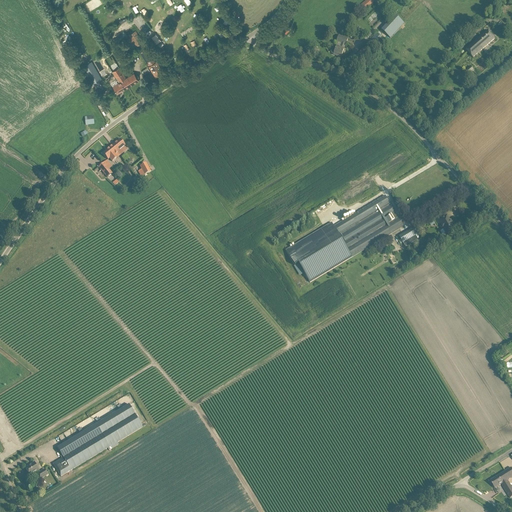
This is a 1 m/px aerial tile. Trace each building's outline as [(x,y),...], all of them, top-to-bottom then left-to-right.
[(377,0),(366,0),(360,5),(364,10),(377,0)] [(396,16),(382,31),(390,38),(404,23),(396,16)] [(463,52),(470,60),(494,39),(487,31),(463,52)] [(128,37),(125,32),(111,41),(115,46),(128,37)] [(141,40),(136,32),(129,35),(131,38),(129,39),(131,43),(134,41),(136,46),(140,43),(139,41),(141,40)] [(377,34),(371,40),(369,43),(372,47),(381,37),(377,34)] [(348,39),(338,35),(336,41),(338,42),(335,49),(333,48),(332,49),(331,51),(332,53),(334,54),(333,55),(341,58),(341,56),(342,56),(343,51),(344,49),(345,44),(346,45),(348,39)] [(353,72),(356,69),(373,50),(367,45),(346,67),(353,72)] [(147,48),(140,53),(148,64),(149,63),(150,64),(154,61),(153,60),(154,59),(147,48)] [(122,56),(126,62),(132,59),(128,52),(122,56)] [(91,62),(83,67),(93,85),(97,83),(101,80),(102,80),(91,62)] [(149,66),(153,72),(156,77),(163,72),(156,62),(149,66)] [(145,65),(141,67),(143,74),(149,71),(147,67),(146,68),(145,65)] [(474,70),(470,66),(464,72),(467,76),(474,70)] [(119,68),(115,70),(122,81),(123,80),(128,87),(139,80),(134,73),(126,78),(119,68)] [(113,72),(119,82),(113,87),(117,94),(128,87),(123,80),(122,81),(115,70),(113,72)] [(93,116),(85,117),(86,125),(95,124),(94,116),(93,116)] [(128,149),(123,143),(120,139),(112,146),(120,155),(128,149)] [(112,161),(120,155),(112,146),(103,153),(108,160),(110,158),(112,161)] [(107,160),(99,167),(107,178),(112,173),(109,169),(112,167),(107,160)] [(141,177),(151,172),(146,163),(140,166),(142,169),(138,171),(141,177)] [(135,177),(131,180),(139,189),(143,186),(135,177)] [(367,248),(403,226),(385,196),(334,227),(331,223),(286,250),(295,266),(298,264),(310,283),(347,260),(351,258),(367,248)] [(450,232),(455,229),(452,224),(451,225),(449,221),(450,221),(447,216),(442,218),(441,217),(437,220),(440,225),(441,224),(446,233),(449,231),(450,232)] [(403,243),(413,237),(417,234),(413,227),(409,230),(399,236),(403,243)] [(390,254),(392,259),(390,260),(394,265),(399,262),(393,252),(390,254)] [(61,477),(70,471),(111,446),(112,449),(119,445),(117,443),(143,427),(129,405),(62,445),(57,448),(62,455),(60,456),(62,459),(53,464),(61,477)] [(25,468),(30,476),(34,474),(34,473),(36,472),(38,474),(37,474),(40,479),(48,475),(45,469),(40,472),(39,470),(34,462),(31,464),(31,465),(25,468)] [(511,477),(511,468),(490,481),(495,488),(501,484),(510,498),(511,496),(511,486),(508,480),(511,477)]
